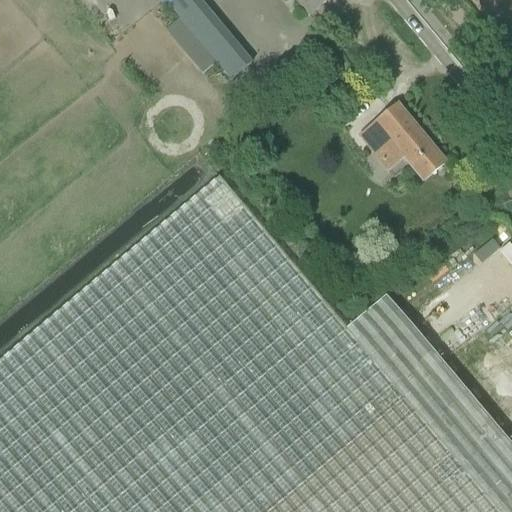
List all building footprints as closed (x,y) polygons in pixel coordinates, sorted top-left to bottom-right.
[(251,66),(196,0),(180,0),(168,11),(178,23),(165,34),(202,78),(215,67),(229,84),(251,66)] [(293,0),(309,18),(330,0),(293,0)] [(342,76),(341,61),(327,63),(328,78),(342,76)] [(387,175),(404,160),(423,183),(445,165),(396,107),(358,140),(387,175)] [(0,363),(0,511),(511,511),(511,450),(385,299),(346,332),(219,179),(0,363)] [(379,244),(385,253),(393,247),(386,238),(379,244)]
